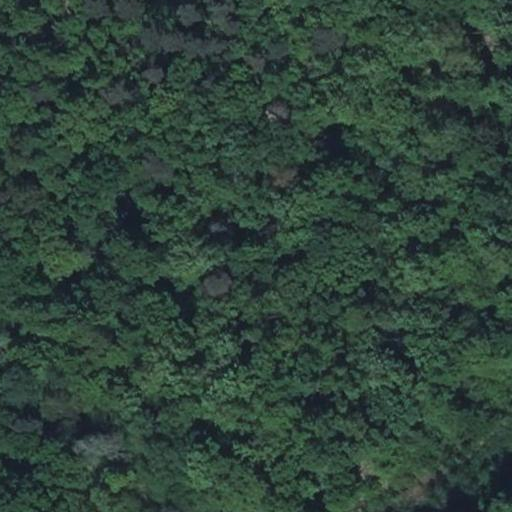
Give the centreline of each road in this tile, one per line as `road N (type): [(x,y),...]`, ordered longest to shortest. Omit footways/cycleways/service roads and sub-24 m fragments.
road 1 (track): [(83,0),(88,49),(249,421),(253,454),(220,511)]
road 2 (track): [(511,253),(295,107),(190,84),(85,0)]
